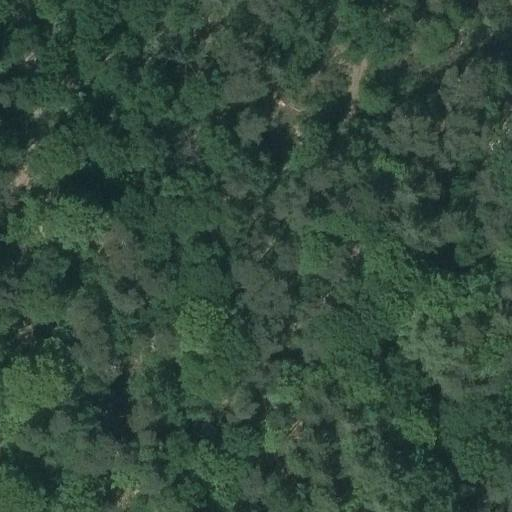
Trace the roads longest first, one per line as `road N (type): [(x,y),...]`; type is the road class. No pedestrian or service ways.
road 1 (track): [(313,511),(279,452),(270,324),(343,164),(378,0)]
road 2 (unknown): [(188,0),(174,74),(177,122),(205,229),(198,300),(179,357),(179,416),(207,511)]
road 3 (track): [(22,0),(51,163),(38,246)]
